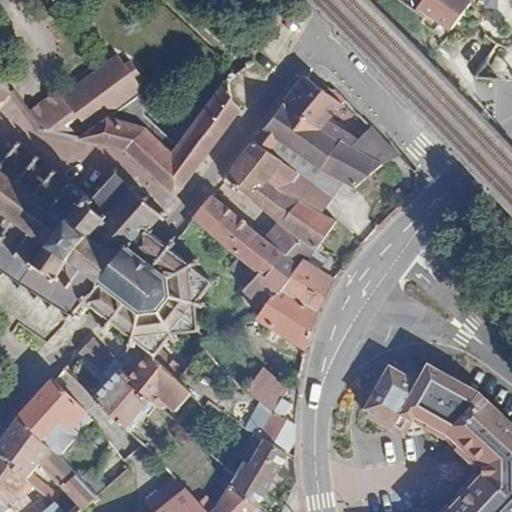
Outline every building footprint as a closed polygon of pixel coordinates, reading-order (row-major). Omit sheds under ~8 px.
[(430,0),(458,24),(479,0),(430,0)] [(232,92),(232,76),(175,145),(151,125),(123,119),(148,101),(119,61),(111,68),(113,72),(38,124),(126,145),(173,186),(178,186),(241,105),(237,101),(232,92)] [(342,98),(331,90),(306,71),(285,98),(354,141),(362,132),(356,128),(353,131),(330,112),(342,98)] [(0,98),(12,88),(0,72),(0,98)] [(335,84),(331,90),(342,98),(346,94),(335,84)] [(354,141),(285,98),(226,174),(291,222),(278,239),(302,256),(283,282),(320,306),(334,273),(320,263),(305,252),(314,239),(317,241),(339,215),(322,207),(282,188),(269,177),(282,156),(268,144),(276,130),(317,160),(342,175),(355,183),(380,160),(391,154),(372,136),(364,148),(354,141)] [(399,150),(378,127),(372,136),(391,154),(399,150)] [(365,128),(362,132),(354,141),(364,148),(372,136),(365,128)] [(322,207),(342,175),(317,160),(276,130),(268,144),(282,156),(269,177),(282,188),(322,207)] [(0,266),(2,268),(0,271),(0,272),(3,275),(7,270),(20,280),(17,284),(22,288),(25,283),(36,291),(33,295),(38,298),(41,293),(50,299),(48,304),(52,307),(55,302),(68,310),(65,314),(70,318),(73,313),(78,315),(91,300),(101,308),(110,315),(103,322),(109,327),(116,319),(132,333),(131,340),(137,342),(139,335),(170,332),(172,337),(180,334),(178,329),(200,300),(206,301),(207,294),(201,294),(197,261),(196,259),(200,258),(197,253),(190,256),(174,244),(179,238),(177,237),(173,234),(170,238),(163,232),(152,223),(159,215),(161,216),(164,213),(162,212),(165,208),(163,206),(160,209),(147,198),(149,195),(145,191),(143,193),(134,185),(136,182),(132,179),(130,182),(116,169),(115,166),(111,167),(112,172),(100,187),(96,183),(92,187),(97,191),(91,197),(69,177),(64,183),(54,175),(59,168),(55,163),(48,170),(37,161),(42,154),(36,150),(31,158),(18,147),(23,140),(17,136),(12,142),(6,138),(3,143),(9,147),(0,159),(0,266)] [(278,239),(213,191),(195,214),(250,260),(258,267),(278,239)] [(302,256),(278,239),(258,267),(246,283),(268,300),(260,312),(309,342),(320,306),(283,282),(302,256)] [(305,252),(320,263),(328,251),(317,241),(314,239),(305,252)] [(216,277),(209,271),(204,277),(211,283),(216,277)] [(241,303),(226,289),(208,309),(208,324),(215,331),(230,314),(235,317),(239,313),(236,309),(241,303)] [(201,324),(201,317),(192,318),(194,325),(201,324)] [(131,367),(93,333),(82,347),(112,373),(94,392),(119,416),(126,422),(129,425),(155,398),(131,376),(133,373),(129,370),(131,367)] [(155,339),(149,344),(151,346),(156,351),(161,344),(155,339)] [(188,369),(185,366),(175,357),(169,363),(156,351),(151,346),(131,367),(129,370),(133,373),(131,376),(155,398),(162,391),(178,408),(196,389),(182,375),(188,369)] [(511,511),(511,427),(434,363),(424,376),(398,358),(385,377),(381,387),(369,414),(395,426),(413,405),(451,430),(480,457),(488,450),(496,457),(495,484),(489,492),(480,481),(450,511),(419,511),(419,510),(406,511),(511,511)] [(283,391),(288,383),(264,364),(249,386),(273,408),(275,406),(283,391)] [(72,421),(85,408),(86,406),(55,377),(20,416),(55,443),(58,447),(77,427),(72,421)] [(511,424),(511,421),(479,388),(459,377),(455,377),(482,399),(511,424)] [(275,406),(285,412),(291,398),(283,391),(275,406)] [(470,481),(440,511),(450,511),(480,481),(489,492),(495,484),(496,457),(488,450),(480,457),(451,430),(413,405),(395,426),(405,434),(417,420),(472,467),(470,481)] [(296,433),(297,419),(285,412),(275,406),(273,408),(257,435),(287,450),(296,433)] [(43,460),(55,443),(20,416),(8,430),(43,460)] [(123,424),(126,422),(119,416),(118,419),(123,424)] [(0,448),(31,476),(43,460),(8,430),(0,440),(0,448)] [(258,501),(287,450),(257,435),(249,445),(260,453),(256,462),(252,459),(238,473),(232,480),(258,501)] [(149,445),(144,439),(139,445),(144,450),(149,445)] [(69,483),(80,470),(58,447),(55,443),(43,460),(31,476),(38,481),(40,483),(43,479),(50,484),(54,482),(59,475),(69,483)] [(149,456),(155,450),(149,445),(144,450),(149,456)] [(4,494),(10,500),(38,481),(31,476),(0,448),(0,471),(16,486),(4,494)] [(229,464),(233,469),(239,463),(235,459),(229,464)] [(103,511),(112,505),(100,492),(80,470),(69,483),(81,498),(72,507),(58,495),(42,506),(48,511),(103,511)] [(40,483),(58,495),(63,489),(54,482),(50,484),(43,479),(40,483)] [(246,511),(252,507),(258,501),(232,480),(210,508),(205,511),(246,511)] [(205,511),(210,508),(187,484),(155,511),(205,511)] [(273,511),(258,501),(252,507),(259,511),(273,511)]
